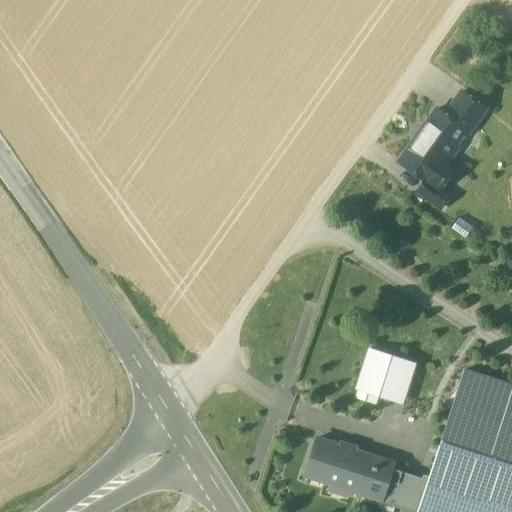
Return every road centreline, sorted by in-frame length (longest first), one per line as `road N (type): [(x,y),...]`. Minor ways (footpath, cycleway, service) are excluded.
road 1 (track): [(464,0),(167,407)]
road 2 (tertiary): [(0,158),(167,407),(166,432)]
road 3 (track): [(301,221),(511,353)]
road 4 (tertiary): [(166,432),(65,511)]
